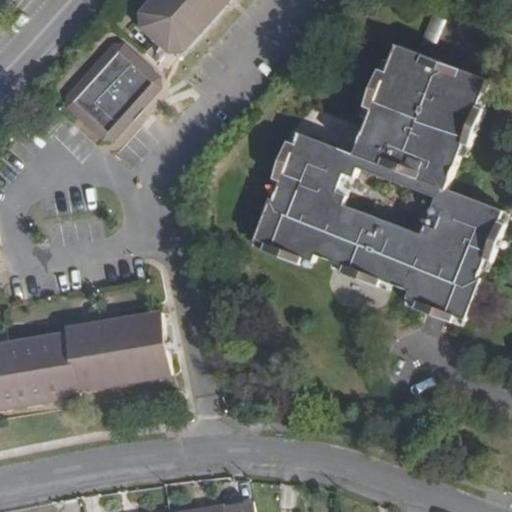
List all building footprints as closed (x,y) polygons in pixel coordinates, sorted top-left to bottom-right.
[(231,0),(158,0),(138,23),(138,31),(170,59),(180,58),(231,0)] [(414,301),(471,322),(486,280),(483,279),(506,213),(449,193),(490,83),(395,49),(356,160),(300,140),(277,206),(274,205),(259,246),(321,268),(324,261),(340,268),(395,287),(416,295),(414,301)] [(152,92),(152,82),(117,54),(109,53),(67,102),(67,110),(103,141),(109,140),(152,92)] [(58,124),(49,116),(35,130),(46,139),(58,124)] [(321,268),(259,246),(257,253),(318,276),(321,268)] [(391,295),(395,287),(340,268),(337,275),(391,295)] [(468,329),(471,322),(414,301),(411,308),(468,329)] [(173,377),(162,315),(66,331),(67,337),(8,346),(6,337),(0,338),(0,411),(81,398),(80,392),(173,377)] [(227,507),(197,511),(258,511),(257,503),(227,509),(227,507)]
